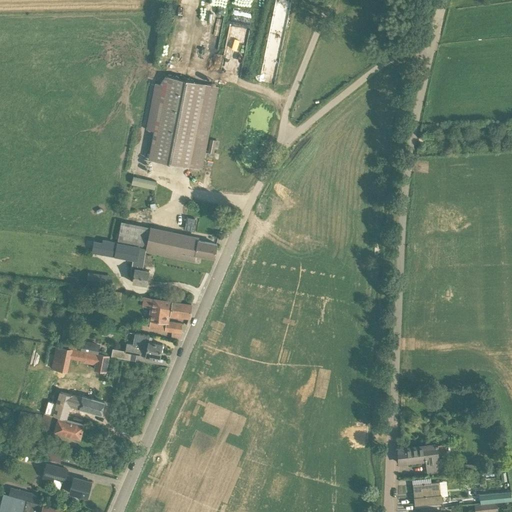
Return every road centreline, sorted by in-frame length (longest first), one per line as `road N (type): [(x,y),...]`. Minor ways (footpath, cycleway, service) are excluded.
road 1 (unclassified): [(388,511),(404,199),(430,46)]
road 2 (unclassified): [(116,511),(283,144)]
road 3 (unclassified): [(283,144),(381,64),(430,46)]
road 4 (unclassified): [(283,144),(285,110),(329,0)]
